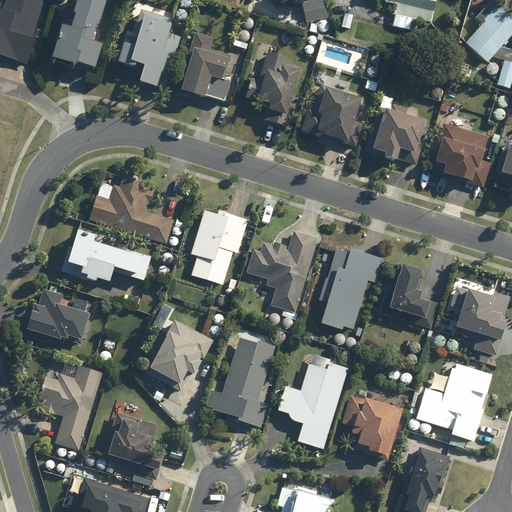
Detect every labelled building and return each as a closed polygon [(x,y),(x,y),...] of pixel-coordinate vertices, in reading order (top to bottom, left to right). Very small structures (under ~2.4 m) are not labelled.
[(31,45),(44,0),(7,0),(3,14),(0,13),(0,61),(27,69),(34,46),(31,45)] [(64,13),(49,59),(73,67),(74,64),(92,70),(99,46),(88,43),(102,0),(100,0),(74,0),(69,15),(64,13)] [(273,0),(275,10),(281,9),(281,11),(292,8),(292,5),(315,0),(314,0),(273,0)] [(437,0),(371,0),(371,1),(385,5),(385,6),(396,9),(394,18),(395,18),(392,29),(416,35),(419,23),(431,26),(437,0)] [(326,22),(322,2),(302,6),(306,26),(326,22)] [(510,92),(511,85),(511,53),(502,50),(511,39),(511,21),(492,4),(476,22),(483,29),(466,47),(487,67),(493,61),(504,64),(497,89),(510,92)] [(171,24),(141,15),(134,38),(141,40),(135,56),(125,53),(126,51),(122,49),(116,66),(119,68),(118,70),(134,75),(135,72),(145,75),(141,89),(156,94),(157,91),(164,94),(180,41),(169,38),(171,33),(168,32),(171,24)] [(345,17),(342,29),(349,31),(352,19),(345,17)] [(231,60),(210,54),(213,43),(195,37),(185,71),(181,70),(175,88),(179,89),(176,98),(181,99),(181,98),(205,105),(206,101),(224,106),(230,85),(224,83),(231,60)] [(248,45),(233,42),(230,58),(244,62),(248,45)] [(268,56),(258,85),(252,83),(246,102),(258,106),(257,108),(269,111),(264,125),(288,132),(295,108),(290,107),(299,78),(298,78),(301,71),(287,66),(288,63),(268,56)] [(308,114),(301,136),(316,140),(315,143),(327,147),(328,144),(348,150),(348,149),(355,151),(362,127),(355,125),(361,107),(359,106),(360,102),(320,89),(312,115),(308,114)] [(388,103),(385,103),(383,106),(383,109),(385,111),(389,111),(391,108),(391,105),(388,103)] [(443,105),(441,112),(447,114),(449,107),(443,105)] [(378,111),(365,156),(373,158),(386,161),(385,165),(396,168),(397,164),(416,170),(423,145),(421,144),(425,129),(424,129),(425,127),(435,130),(437,123),(427,120),(426,125),(405,119),(408,112),(391,107),(390,114),(378,111)] [(488,141),(443,127),(430,172),(445,176),(443,180),(483,192),(490,166),(482,164),(484,158),(483,158),(488,141)] [(511,145),(506,144),(497,175),(500,176),(495,192),(511,197),(511,198),(511,200),(511,145)] [(89,224),(166,248),(174,224),(147,216),(154,194),(144,191),(145,186),(123,179),(120,192),(113,190),(109,203),(97,200),(89,224)] [(205,215),(191,258),(197,260),(191,278),(222,289),(233,256),(237,257),(247,225),(226,218),(227,217),(218,214),(217,219),(205,215)] [(295,317),(318,243),(293,235),(288,253),(286,253),(287,250),(274,247),(273,250),(263,247),(260,256),(253,254),(246,277),(268,284),(266,289),(276,292),(271,309),(286,314),(284,320),(295,324),(297,318),(295,317)] [(114,276),(143,285),(151,261),(119,251),(118,257),(104,253),(105,252),(92,248),(94,244),(77,238),(72,253),(68,251),(61,276),(87,284),(86,286),(96,289),(97,286),(109,290),(114,276)] [(338,253),(319,304),(329,308),(322,329),(342,334),(343,330),(353,334),(367,283),(373,286),(381,264),(352,253),(350,258),(338,253)] [(379,317),(431,333),(438,308),(421,303),(422,300),(418,298),(421,287),(419,287),(422,278),(421,278),(422,275),(399,268),(395,279),(393,279),(386,301),(384,301),(379,317)] [(63,300),(43,295),(38,312),(34,311),(32,318),(27,316),(21,340),(47,347),(48,344),(60,348),(61,345),(67,347),(67,344),(82,348),(88,328),(87,328),(90,317),(60,309),(63,300)] [(468,296),(456,335),(477,342),(474,354),(497,361),(507,329),(504,328),(506,321),(505,320),(510,303),(494,298),(492,304),(468,296)] [(175,325),(146,378),(181,397),(190,380),(194,383),(201,370),(197,368),(201,362),(204,364),(213,346),(175,325)] [(258,407),(274,351),(259,346),(256,357),(237,351),(223,398),(212,395),(207,411),(214,413),(213,416),(226,420),(225,424),(238,428),(239,425),(260,431),(267,410),(258,407)] [(321,371),(324,373),(327,371),(328,368),(327,365),(324,364),(321,365),(319,368),(321,371)] [(277,416),(287,419),(292,425),(294,427),(297,429),(300,429),(303,430),(298,448),(323,455),(348,373),(329,368),(327,375),(308,369),(300,395),(285,390),(277,416)] [(426,393),(416,424),(453,435),(451,439),(474,446),(483,417),(481,416),(492,379),(457,368),(455,374),(452,373),(444,399),(426,393)] [(79,454),(102,377),(78,370),(74,383),(59,379),(58,385),(45,381),(39,404),(43,405),(41,414),(62,421),(55,447),(79,454)] [(164,399),(157,395),(153,402),(160,405),(164,399)] [(404,414),(365,401),(364,404),(351,400),(341,428),(354,432),(352,440),(359,442),(355,454),(388,465),(404,414)] [(157,430),(117,417),(103,461),(133,471),(131,477),(156,485),(163,461),(150,456),(154,444),(153,444),(157,430)] [(443,486),(451,461),(420,451),(400,511),(426,511),(429,504),(438,507),(443,490),(440,489),(440,488),(441,488),(442,486),(443,486)] [(145,511),(149,503),(85,483),(79,501),(82,502),(78,511),(145,511)] [(282,492),(277,510),(283,511),(282,511),(332,511),(332,505),(315,500),(316,496),(298,491),(297,497),(282,492)]
